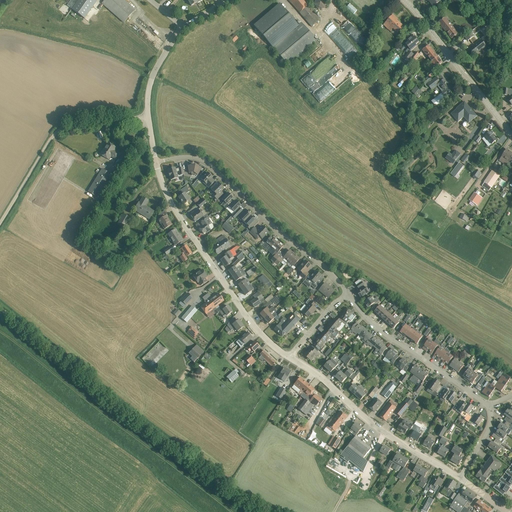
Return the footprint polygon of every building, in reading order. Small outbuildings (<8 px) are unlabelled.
[(85,19),(84,18),(97,0),(78,0),(72,9),(65,5),(61,10),(81,24),(85,19)] [(104,0),(102,3),(124,23),(135,10),(123,0),(104,0)] [(293,6),(308,23),(312,27),(320,20),(303,0),(290,0),(291,1),(294,5),(293,6)] [(314,0),(317,10),(327,8),(325,0),(314,0)] [(301,22),(298,25),(279,3),(254,25),(289,67),(318,42),(301,22)] [(398,32),(403,27),(395,18),(396,18),(393,15),(386,22),(387,23),(384,25),(390,31),(393,28),(398,32)] [(438,22),(452,39),(458,34),(444,17),(438,22)] [(471,31),(464,36),(468,41),(474,36),(471,31)] [(234,42),(238,38),(234,34),(230,38),(234,42)] [(410,51),(417,46),(416,45),(419,42),(414,35),(408,40),(409,42),(406,44),(409,48),(407,49),(406,52),(407,53),(402,59),(408,63),(412,57),(414,55),(410,51)] [(470,49),(474,54),(478,52),(478,53),(487,46),(482,39),(474,45),(475,46),(470,49)] [(429,59),(436,54),(429,45),(422,50),(429,59)] [(246,47),(241,51),(246,55),(250,51),(246,47)] [(436,68),(443,62),(436,54),(429,59),(436,68)] [(442,73),(433,80),(432,81),(428,84),(430,87),(430,88),(432,90),(437,86),(442,93),(431,101),(437,109),(450,98),(448,96),(451,94),(450,93),(454,90),(446,79),(447,78),(442,73)] [(407,80),(403,77),(399,81),(400,83),(398,86),(400,88),(407,80)] [(423,94),(419,89),(415,94),(418,98),(423,94)] [(469,123),(474,118),(473,117),(476,115),(464,102),(456,109),(457,109),(451,114),(458,122),(464,117),(469,123)] [(491,144),(497,140),(490,132),(484,137),(487,140),(488,140),(491,144)] [(116,160),(120,154),(114,150),(115,147),(108,143),(105,149),(104,149),(100,154),(109,160),(111,156),(116,160)] [(511,159),(511,158),(511,153),(507,150),(499,161),(503,164),(503,165),(507,160),(507,161),(509,157),(511,159)] [(459,156),(454,152),(452,155),(448,160),(453,164),(457,159),(459,156)] [(511,158),(511,159),(509,157),(507,161),(507,160),(503,165),(505,166),(507,164),(508,162),(511,163),(511,158)] [(459,163),(451,174),(455,177),(463,166),(459,163)] [(200,170),(201,169),(195,165),(188,166),(189,173),(191,173),(192,176),(194,176),(196,174),(199,176),(202,171),(200,170)] [(170,176),(171,180),(178,178),(176,172),(179,171),(180,175),(184,175),(182,167),(179,168),(175,169),(175,168),(170,169),(168,172),(169,173),(168,174),(169,176),(170,176)] [(96,197),(111,174),(102,169),(88,192),(96,197)] [(478,178),(482,173),(477,170),(473,174),(478,178)] [(498,179),(499,176),(492,171),(484,182),(485,183),(483,186),(489,190),(491,187),(492,188),(496,181),(497,182),(499,180),(498,179)] [(212,178),(210,177),(211,176),(207,173),(204,176),(203,176),(200,179),(204,182),(203,182),(209,188),(215,181),(212,178)] [(217,200),(223,194),(220,191),(223,188),(218,183),(211,190),(214,193),(212,195),(216,199),(217,200)] [(190,201),(185,194),(189,191),(186,186),(176,193),(179,197),(179,198),(183,205),(190,201)] [(482,198),(474,192),(469,200),(477,206),(482,198)] [(227,204),(231,200),(233,198),(228,193),(222,199),(224,202),(221,205),(226,209),(229,206),(227,204)] [(149,219),(154,212),(147,208),(146,209),(144,208),(148,201),(143,198),(140,203),(139,203),(134,210),(149,219)] [(204,199),(197,205),(200,208),(206,202),(204,199)] [(234,214),(236,217),(241,213),(240,213),(242,211),(239,207),(241,206),(236,201),(229,207),(235,213),(234,214)] [(191,216),(195,222),(203,216),(198,209),(193,213),(193,214),(191,216)] [(250,214),(247,211),(245,209),(241,213),(236,217),(241,221),(242,220),(244,223),(250,216),(249,215),(250,214)] [(165,229),(172,224),(166,215),(167,215),(164,211),(158,215),(157,218),(159,220),(158,220),(160,224),(162,224),(165,229)] [(127,224),(130,218),(123,213),(117,224),(127,230),(130,226),(127,224)] [(462,213),(459,218),(467,222),(469,217),(462,213)] [(259,222),(256,219),(253,216),(251,218),(250,216),(244,223),(247,225),(246,226),(250,230),(255,226),(259,222)] [(208,227),(208,226),(212,224),(208,217),(204,220),(208,227)] [(211,230),(208,226),(208,227),(204,220),(202,221),(204,225),(199,228),(203,234),(206,232),(207,233),(211,230)] [(226,222),(222,227),(230,234),(234,229),(226,222)] [(260,236),(262,239),(268,232),(262,226),(257,230),(255,227),(250,232),(257,239),(260,236)] [(175,245),(183,240),(176,229),(168,235),(175,245)] [(212,248),(217,255),(231,246),(226,239),(223,235),(216,240),(218,244),(212,248)] [(275,238),(274,239),(271,237),(262,247),(265,250),(265,249),(267,251),(270,247),(273,249),(279,242),(275,238)] [(280,250),(284,246),(279,242),(273,249),(275,251),(272,255),(274,257),(271,260),(274,263),(283,253),(280,250)] [(187,257),(192,253),(186,246),(179,250),(183,255),(180,257),(183,262),(188,259),(187,257)] [(288,262),(294,255),(290,250),(285,255),(283,253),(274,263),(277,266),(282,261),(286,264),(288,262)] [(221,260),(226,267),(231,263),(229,260),(233,257),(229,251),(224,255),(226,257),(221,260)] [(235,256),(238,259),(243,254),(240,251),(235,256)] [(293,266),(300,259),(294,255),(288,262),(293,266)] [(238,259),(232,265),(234,267),(234,266),(235,267),(237,264),(241,260),(239,258),(238,259)] [(306,272),(311,266),(305,261),(297,269),(301,273),(299,275),(304,279),(308,274),(306,272)] [(236,268),(235,267),(234,266),(234,267),(228,271),(232,276),(242,269),(241,270),(238,266),(236,268)] [(253,271),(256,270),(254,267),(246,272),(248,275),(253,271)] [(242,277),(246,274),(242,269),(232,276),(236,282),(242,277)] [(201,286),(207,281),(205,278),(207,277),(203,270),(193,276),(198,283),(198,282),(201,286)] [(320,277),(321,276),(316,271),(312,276),(309,274),(304,280),(315,289),(323,280),(320,277)] [(265,285),(270,282),(264,275),(259,278),(265,285)] [(242,290),(248,286),(246,283),(248,282),(247,279),(244,281),(238,285),(242,290)] [(363,286),(364,285),(362,282),(357,286),(359,289),(360,290),(357,292),(361,298),(368,292),(364,286),(363,286)] [(319,291),(328,298),(334,291),(331,288),(330,289),(327,286),(328,286),(325,283),(319,291)] [(242,290),(245,295),(252,291),(251,291),(253,289),(250,284),(248,286),(242,290)] [(260,303),(265,300),(263,298),(259,292),(254,295),(256,298),(250,302),(254,308),(261,303),(260,303)] [(186,305),(193,298),(188,293),(181,300),(186,305)] [(215,308),(224,301),(218,293),(209,300),(215,308)] [(273,298),(271,295),(265,300),(267,303),(273,298)] [(270,306),(274,303),(278,299),(276,296),(273,298),(267,303),(270,306)] [(377,297),(374,299),(373,297),(364,303),(368,308),(374,304),(376,308),(381,302),(379,300),(377,297)] [(316,306),(316,305),(309,299),(306,303),(308,305),(302,312),(308,317),(312,313),(313,313),(316,310),(313,307),(315,305),(316,306)] [(206,315),(215,308),(209,300),(200,307),(206,315)] [(197,310),(192,306),(181,318),(187,323),(197,311),(197,310)] [(227,316),(232,312),(228,306),(223,310),(225,313),(222,315),(224,318),(227,316)] [(271,312),(275,309),(273,306),(269,310),(267,308),(265,309),(260,314),(264,319),(271,312)] [(378,315),(384,309),(380,306),(375,312),(378,315)] [(354,313),(351,310),(350,311),(346,308),(344,311),(345,312),(343,315),(343,314),(340,318),(339,320),(342,322),(342,323),(351,330),(352,329),(346,324),(349,320),(351,321),(355,316),(353,314),(354,313)] [(382,319),(388,313),(384,309),(378,315),(382,319)] [(269,324),(276,316),(275,316),(273,314),(271,312),(264,319),(269,324)] [(300,319),(294,313),(288,320),(294,326),(300,319)] [(386,322),(392,316),(388,313),(382,319),(386,322)] [(398,317),(395,319),(392,316),(386,322),(390,326),(398,317)] [(342,322),(339,320),(336,317),(332,322),(331,321),(329,324),(336,329),(338,327),(339,328),(341,325),(341,324),(342,323),(342,322)] [(399,323),(398,322),(400,319),(398,317),(390,326),(394,329),(399,323)] [(238,331),(244,327),(239,320),(233,324),(230,321),(225,329),(228,333),(235,328),(238,331)] [(288,332),(294,326),(288,320),(284,324),(281,321),(274,329),(282,337),(287,332),(288,332)] [(357,338),(365,329),(363,327),(362,327),(356,323),(352,329),(351,330),(350,331),(353,333),(354,332),(357,335),(357,334),(359,335),(357,338)] [(410,328),(411,326),(413,325),(410,323),(408,326),(406,325),(400,332),(404,335),(410,328)] [(339,332),(336,329),(329,324),(328,326),(328,327),(325,331),(331,336),(334,339),(335,337),(336,337),(338,334),(339,332)] [(426,337),(430,331),(432,328),(428,325),(426,328),(428,329),(424,335),(426,337)] [(199,333),(191,327),(188,330),(189,331),(187,333),(191,337),(193,334),(196,336),(199,333)] [(409,338),(415,329),(413,327),(412,329),(410,328),(404,335),(406,337),(406,336),(409,338)] [(365,343),(372,336),(367,331),(367,330),(365,329),(357,338),(359,340),(361,338),(363,340),(362,341),(365,343)] [(418,334),(416,332),(418,330),(415,329),(409,338),(412,340),(411,340),(413,342),(418,334)] [(329,338),(331,336),(325,331),(321,336),(320,335),(318,337),(325,343),(327,341),(327,342),(330,339),(329,338)] [(241,348),(248,341),(252,338),(247,332),(236,342),(241,348)] [(413,342),(417,345),(423,337),(420,335),(422,333),(420,332),(418,334),(413,342)] [(374,348),(380,341),(378,339),(377,340),(372,336),(365,343),(368,346),(369,345),(372,347),(374,348)] [(323,345),(325,343),(318,337),(316,340),(317,340),(313,345),(319,350),(321,352),(323,349),(322,349),(324,346),(323,345)] [(433,343),(429,340),(429,339),(426,343),(422,348),(424,350),(425,348),(428,350),(433,343)] [(143,358),(151,365),(153,362),(155,364),(169,350),(160,341),(143,358)] [(254,352),(259,346),(254,341),(249,347),(247,349),(249,352),(251,350),(254,352)] [(387,349),(387,348),(382,344),(383,343),(380,341),(374,348),(376,350),(379,353),(378,354),(381,356),(382,355),(387,349)] [(439,343),(437,346),(433,343),(428,350),(431,352),(429,354),(431,355),(435,350),(437,351),(440,347),(442,345),(439,343)] [(320,353),(321,352),(319,350),(313,345),(312,347),(311,347),(307,352),(306,352),(304,355),(311,361),(316,356),(317,357),(320,354),(317,352),(318,351),(320,353)] [(195,347),(192,351),(190,352),(193,356),(190,359),(194,362),(197,359),(203,352),(202,351),(199,348),(197,349),(195,347)] [(445,351),(440,347),(437,351),(433,357),(435,358),(437,356),(439,358),(445,351)] [(382,355),(385,358),(390,351),(387,349),(382,355)] [(393,365),(399,357),(394,352),(391,350),(390,351),(385,358),(383,360),(388,365),(390,363),(393,365)] [(271,367),(276,362),(263,351),(260,355),(261,356),(259,358),(262,361),(264,360),(271,367)] [(444,361),(449,354),(445,351),(439,358),(438,360),(440,361),(442,358),(444,360),(443,361),(444,361)] [(344,362),(349,355),(347,353),(346,355),(345,354),(340,360),(344,362)] [(445,363),(448,365),(454,357),(449,354),(444,361),(443,361),(442,363),(444,364),(445,363)] [(405,372),(411,366),(405,361),(406,361),(403,358),(397,366),(402,371),(403,370),(405,372)] [(325,367),(331,372),(336,367),(338,365),(332,359),(330,362),(330,361),(325,367)] [(453,371),(459,362),(455,359),(450,366),(452,368),(451,369),(453,371)] [(456,371),(459,373),(464,366),(459,362),(453,371),(455,373),(456,371)] [(467,381),(474,372),(469,369),(471,366),(468,364),(466,367),(469,369),(463,377),(464,378),(464,379),(467,381)] [(415,380),(422,370),(415,365),(410,372),(414,375),(412,378),(415,380)] [(290,372),(291,372),(290,371),(290,370),(288,369),(287,369),(284,367),(281,373),(279,376),(285,380),(287,377),(290,372)] [(232,383),(239,376),(233,370),(226,377),(232,383)] [(350,378),(353,373),(349,370),(344,375),(341,372),(336,377),(342,383),(347,378),(346,378),(347,376),(349,378),(350,378)] [(423,382),(428,374),(422,370),(415,380),(418,382),(420,379),(423,382)] [(358,371),(355,375),(354,373),(353,373),(350,378),(353,381),(357,376),(360,372),(358,371)] [(483,375),(480,373),(478,376),(474,372),(467,381),(471,384),(471,383),(473,384),(479,376),(481,377),(483,375)] [(511,381),(511,379),(511,378),(505,373),(501,378),(508,383),(509,380),(511,381)] [(409,377),(405,374),(400,381),(404,384),(409,377)] [(303,393),(309,385),(300,378),(294,385),(292,388),(298,393),(298,394),(301,396),(303,393)] [(506,385),(508,383),(501,378),(498,382),(506,388),(507,386),(506,385)] [(437,395),(443,387),(440,385),(439,386),(438,385),(440,383),(435,379),(429,388),(433,392),(432,394),(435,397),(437,394),(437,395)] [(506,388),(498,382),(494,387),(496,388),(501,392),(503,390),(504,390),(506,388)] [(494,390),(496,388),(494,387),(493,386),(490,384),(489,383),(486,388),(493,394),(495,391),(494,390)] [(360,390),(363,387),(360,384),(357,387),(355,385),(349,390),(355,395),(360,390)] [(423,387),(420,384),(415,391),(419,394),(423,387)] [(316,405),(320,399),(312,393),(315,390),(309,385),(303,393),(301,396),(305,400),(298,409),(306,416),(313,406),(310,403),(311,401),(316,405)] [(451,393),(447,390),(448,389),(444,385),(443,387),(437,395),(441,397),(441,398),(440,399),(440,401),(442,402),(444,402),(445,400),(446,401),(447,399),(451,393)] [(387,399),(394,390),(393,390),(394,388),(392,387),(391,388),(388,386),(382,395),(387,399)] [(276,396),(282,399),(287,391),(281,387),(276,396)] [(366,395),(363,392),(366,389),(363,387),(360,390),(355,395),(361,400),(366,395)] [(376,387),(369,396),(372,398),(379,390),(376,387)] [(492,396),(493,394),(486,388),(482,393),(489,398),(491,395),(492,396)] [(454,406),(456,404),(459,400),(456,398),(455,398),(457,395),(452,391),(451,393),(447,399),(451,402),(451,403),(454,406)] [(453,408),(461,414),(462,412),(462,413),(464,411),(463,411),(467,405),(463,402),(465,400),(460,397),(459,400),(456,404),(454,406),(453,408)] [(375,412),(382,403),(376,398),(369,407),(375,412)] [(405,402),(409,406),(413,402),(409,398),(405,402)] [(419,405),(414,401),(410,406),(415,410),(419,405)] [(396,408),(389,402),(383,410),(384,411),(379,416),(386,421),(396,408)] [(400,417),(410,406),(409,406),(405,402),(396,413),(400,417)] [(474,407),(469,403),(467,405),(463,411),(464,411),(462,413),(462,412),(461,414),(466,418),(464,419),(468,422),(469,421),(474,414),(475,412),(473,410),(472,411),(471,410),(474,407)] [(343,422),(347,417),(341,411),(336,417),(343,422)] [(484,418),(479,414),(477,417),(474,414),(469,421),(468,422),(467,424),(469,425),(470,424),(471,424),(472,423),(473,422),(478,426),(484,418)] [(326,428),(332,433),(334,431),(335,432),(343,422),(336,417),(334,416),(327,425),(328,426),(326,428)] [(322,428),(326,421),(322,418),(318,425),(322,428)] [(411,430),(414,425),(404,419),(402,424),(401,424),(398,429),(405,434),(408,429),(410,431),(411,430)] [(420,430),(420,429),(422,426),(415,422),(414,425),(411,430),(414,432),(411,437),(418,441),(421,435),(423,432),(420,430)] [(501,423),(498,428),(499,429),(500,429),(505,433),(507,434),(508,435),(511,431),(511,429),(511,425),(511,426),(510,424),(506,422),(505,424),(504,425),(501,423)] [(358,434),(362,428),(356,423),(351,429),(352,429),(350,432),(352,434),(355,431),(358,434)] [(441,437),(446,429),(443,427),(438,435),(441,437)] [(503,439),(507,434),(505,433),(500,429),(499,429),(497,433),(495,432),(492,436),(496,439),(498,441),(500,437),(503,439)] [(434,442),(431,440),(432,438),(428,436),(424,445),(431,449),(434,442)] [(335,437),(330,446),(336,449),(341,441),(335,437)] [(364,458),(368,453),(371,449),(355,437),(340,456),(348,463),(349,461),(363,472),(368,462),(364,458)] [(438,453),(445,457),(449,451),(444,448),(448,441),(442,438),(439,442),(443,445),(442,447),(438,453)] [(502,444),(501,443),(498,441),(496,439),(494,442),(495,442),(494,443),(492,442),(488,447),(497,453),(501,448),(499,447),(502,444)] [(387,456),(391,450),(384,446),(380,452),(387,456)] [(459,465),(462,459),(459,457),(463,451),(455,446),(452,452),(455,454),(451,461),(459,465)] [(395,470),(404,457),(398,454),(393,462),(392,463),(393,464),(392,464),(395,465),(393,469),(395,470)] [(489,477),(493,471),(495,472),(502,464),(491,456),(476,476),(485,483),(489,477)] [(404,468),(409,460),(404,457),(395,470),(398,472),(401,466),(404,468)] [(419,474),(423,468),(417,465),(414,471),(412,473),(410,476),(413,478),(416,473),(419,474)] [(424,478),(428,472),(423,468),(419,474),(422,476),(420,478),(418,481),(421,482),(419,486),(423,488),(428,480),(424,478)] [(399,481),(402,483),(409,472),(406,470),(404,473),(400,479),(399,481)] [(511,477),(505,473),(509,476),(505,480),(502,477),(499,480),(509,488),(511,485),(511,477)] [(438,485),(441,487),(445,482),(441,479),(437,477),(435,480),(434,479),(430,486),(428,484),(425,490),(428,492),(429,488),(434,491),(436,488),(438,485)] [(444,489),(448,492),(450,490),(452,491),(457,484),(450,479),(444,489)] [(509,488),(499,480),(503,483),(500,488),(496,485),(493,488),(503,495),(505,492),(507,493),(510,489),(509,488)] [(470,494),(466,491),(466,490),(462,495),(459,494),(450,507),(456,511),(468,511),(469,511),(471,509),(468,507),(471,504),(476,497),(472,495),(472,496),(470,495),(470,494)] [(422,510),(425,511),(427,511),(434,500),(429,498),(422,510)] [(480,511),(486,505),(479,500),(474,507),(480,511)]
